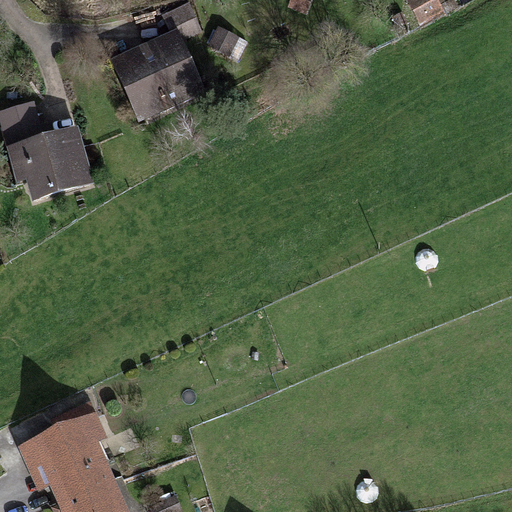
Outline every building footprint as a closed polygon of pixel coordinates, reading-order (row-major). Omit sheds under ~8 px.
[(312,0),(293,0),(288,12),(304,19),(312,0)] [(246,48),(218,35),(209,52),(238,65),(246,48)] [(201,102),(174,43),(112,70),(139,130),(201,102)] [(30,112),(0,120),(0,129),(16,186),(27,183),(33,207),(88,191),(73,139),(40,148),(30,112)] [(105,439),(94,415),(22,447),(41,488),(54,482),(67,511),(122,511),(92,445),(105,439)]
